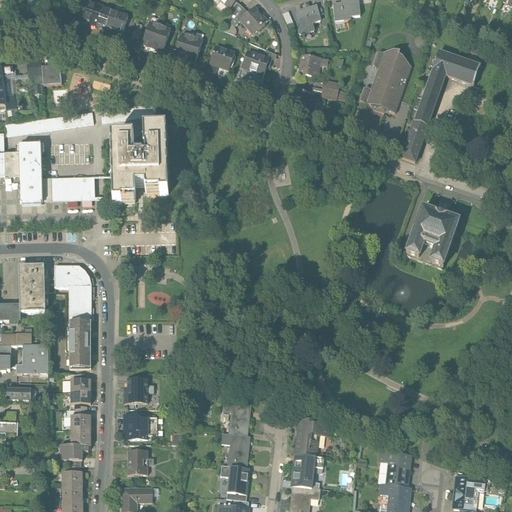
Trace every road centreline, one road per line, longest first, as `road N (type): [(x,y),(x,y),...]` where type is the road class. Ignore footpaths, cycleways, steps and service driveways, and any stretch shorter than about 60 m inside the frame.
road 1 (residential): [(0,252),(78,251),(102,266),(109,297),(97,511)]
road 2 (residential): [(511,203),(270,120)]
road 3 (residential): [(270,120),(50,46)]
road 4 (residential): [(265,0),(277,12),(287,62),(270,120)]
